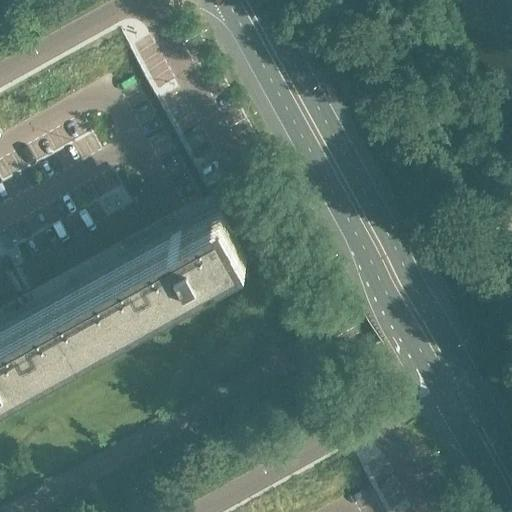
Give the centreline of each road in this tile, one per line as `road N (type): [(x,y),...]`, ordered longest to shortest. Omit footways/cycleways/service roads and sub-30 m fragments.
road 1 (tertiary): [(226,0),(438,381)]
road 2 (tertiary): [(463,368),(262,0)]
road 3 (residential): [(202,511),(438,381)]
road 4 (residential): [(0,76),(142,0)]
road 5 (tertiary): [(438,381),(509,511)]
